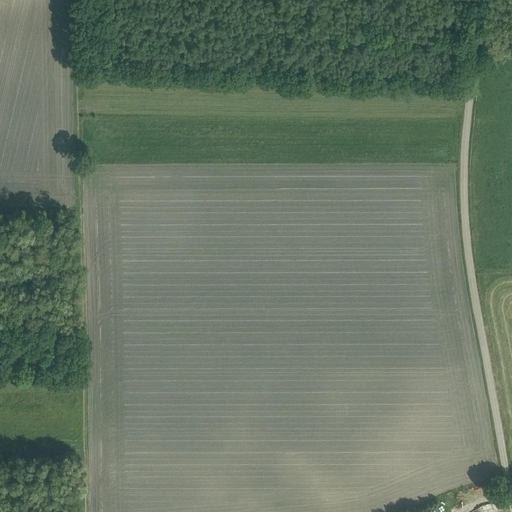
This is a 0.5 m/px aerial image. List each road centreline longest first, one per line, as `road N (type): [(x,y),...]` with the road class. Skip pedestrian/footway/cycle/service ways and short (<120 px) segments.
road 1 (unclassified): [(511,499),(465,227),(464,143),(481,0)]
road 2 (track): [(75,24),(86,511)]
road 3 (track): [(75,24),(475,42)]
